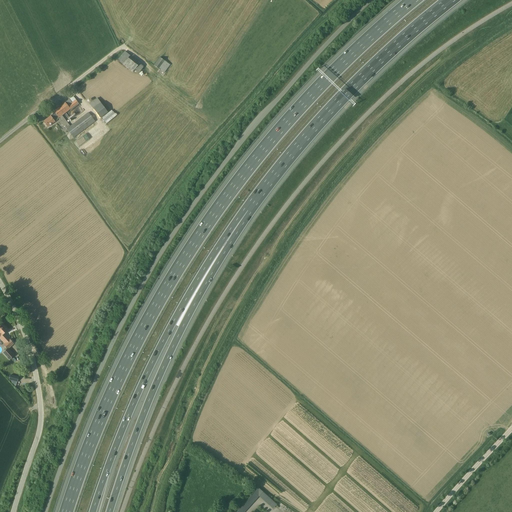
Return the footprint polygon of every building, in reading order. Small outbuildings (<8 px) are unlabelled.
[(117,60),(133,72),(134,70),(138,73),(144,66),(124,51),(117,60)] [(170,65),(160,57),(154,66),(164,73),(170,65)] [(93,109),(101,103),(97,98),(90,104),(91,106),(93,109)] [(68,106),(65,102),(54,111),(55,113),(50,116),(43,121),(48,127),(59,119),(73,138),(95,121),(88,113),(70,126),(62,116),(70,109),(71,110),(79,104),(76,100),(68,106)] [(102,117),(107,124),(117,115),(112,109),(102,117)] [(8,349),(13,344),(14,344),(9,339),(9,340),(4,334),(8,329),(3,324),(0,326),(0,338),(4,343),(3,345),(7,349),(3,353),(9,360),(14,355),(8,349)] [(258,487),(235,511),(243,511),(258,496),(261,499),(260,501),(266,506),(268,504),(272,508),(277,504),(258,487)]
